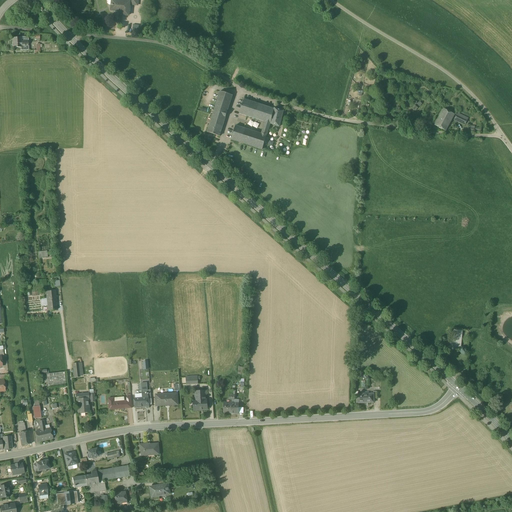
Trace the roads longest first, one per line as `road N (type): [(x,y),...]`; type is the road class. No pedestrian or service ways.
road 1 (secondary): [(34,0),(458,387)]
road 2 (tertiary): [(458,387),(419,412),(135,428),(0,457)]
road 3 (track): [(500,133),(334,119),(226,77)]
road 4 (track): [(221,74),(169,45),(66,35)]
